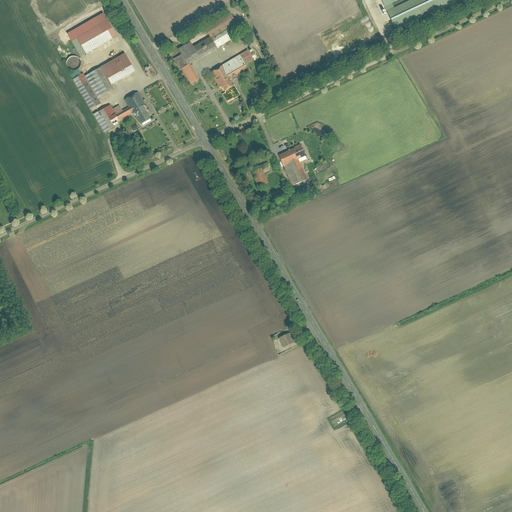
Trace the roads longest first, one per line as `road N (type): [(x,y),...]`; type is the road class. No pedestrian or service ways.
road 1 (tertiary): [(423,511),(205,140)]
road 2 (unclassified): [(508,0),(205,140)]
road 3 (unclassified): [(205,140),(0,235)]
road 4 (tertiary): [(205,140),(121,0)]
